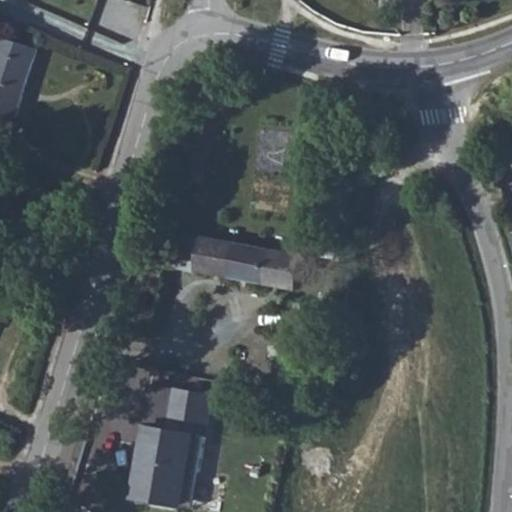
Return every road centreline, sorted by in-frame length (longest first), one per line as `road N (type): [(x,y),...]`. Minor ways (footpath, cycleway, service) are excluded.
road 1 (tertiary): [(24,511),(162,57),(182,37),(210,32)]
road 2 (unclassified): [(503,511),(509,410),(500,267),(429,71)]
road 3 (tertiary): [(210,32),(429,71)]
